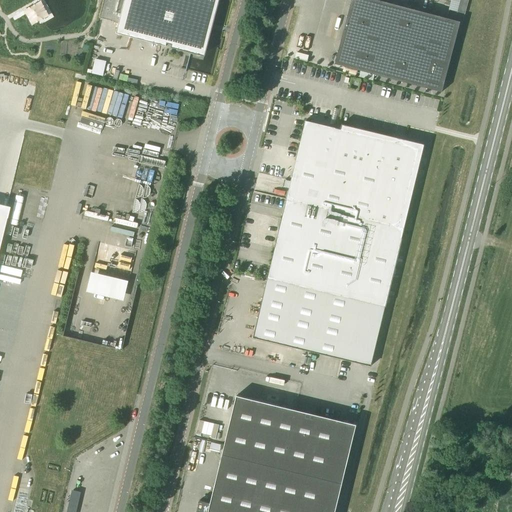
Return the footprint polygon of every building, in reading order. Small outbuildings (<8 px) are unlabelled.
[(124,0),(116,34),(151,43),(166,47),(166,44),(198,52),(200,45),(207,46),(209,36),(203,35),(204,31),(206,32),(209,20),(207,19),(211,0),(124,0)] [(442,93),(460,22),(376,0),(351,0),(335,64),(442,93)] [(108,76),(109,60),(97,59),(96,75),(108,76)] [(285,75),(282,89),(332,101),(334,94),(340,96),(342,88),(330,85),(331,77),(324,75),(322,81),(315,79),(314,82),(298,79),(300,71),(292,69),(290,76),(285,75)] [(209,114),(211,102),(188,98),(186,110),(209,114)] [(74,106),(70,119),(81,122),(85,109),(74,106)] [(267,279),(253,337),(370,366),(385,307),(423,149),(403,145),(391,142),(339,129),(338,129),(330,127),(310,122),(305,121),(298,151),(291,180),(281,220),(274,249),(267,279)] [(68,142),(79,145),(80,140),(69,137),(68,142)] [(0,242),(9,207),(0,204),(0,242)] [(94,270),(89,290),(127,299),(132,279),(94,270)] [(115,342),(125,343),(127,319),(117,318),(115,342)] [(335,511),(342,483),(339,482),(351,434),(354,435),(356,425),(236,396),(210,503),(199,501),(196,511),(335,511)] [(183,505),(185,511),(186,511),(192,510),(190,503),(183,505)]
